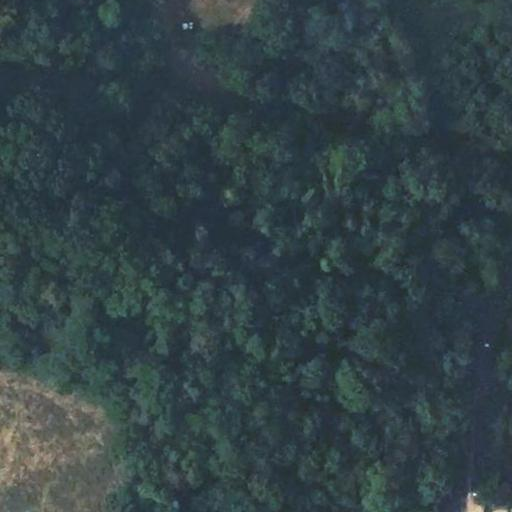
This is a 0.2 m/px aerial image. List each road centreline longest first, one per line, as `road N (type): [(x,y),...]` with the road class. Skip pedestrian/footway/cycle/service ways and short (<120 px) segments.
road 1 (unclassified): [(511,188),(218,109),(0,81)]
road 2 (residential): [(511,236),(476,326),(451,511)]
